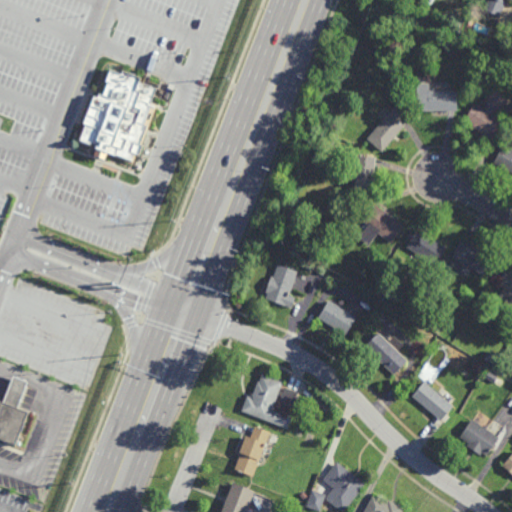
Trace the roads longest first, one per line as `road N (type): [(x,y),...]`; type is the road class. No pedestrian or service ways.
road 1 (residential): [(183,308),(318,367),(397,443),(487,511)]
road 2 (primary): [(183,308),(302,0)]
road 3 (residential): [(106,0),(17,238)]
road 4 (primary): [(103,511),(183,308)]
road 5 (residential): [(11,254),(131,302),(183,308)]
road 6 (residential): [(225,200),(164,257),(114,274)]
